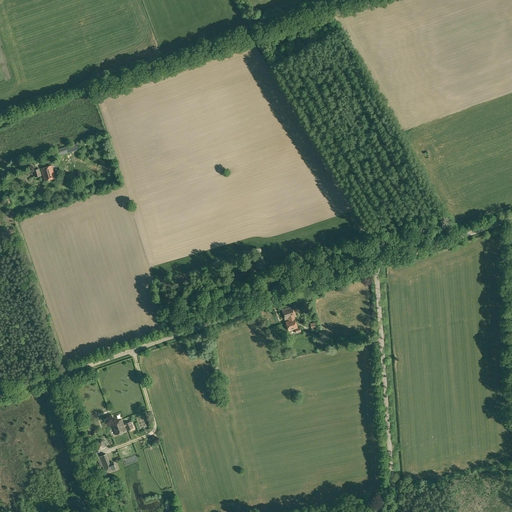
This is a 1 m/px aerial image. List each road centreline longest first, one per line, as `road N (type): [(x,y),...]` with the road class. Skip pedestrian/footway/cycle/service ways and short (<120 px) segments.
road 1 (unclassified): [(0,395),(376,265)]
road 2 (unclassified): [(393,511),(376,265)]
road 3 (unclassified): [(376,265),(511,218)]
